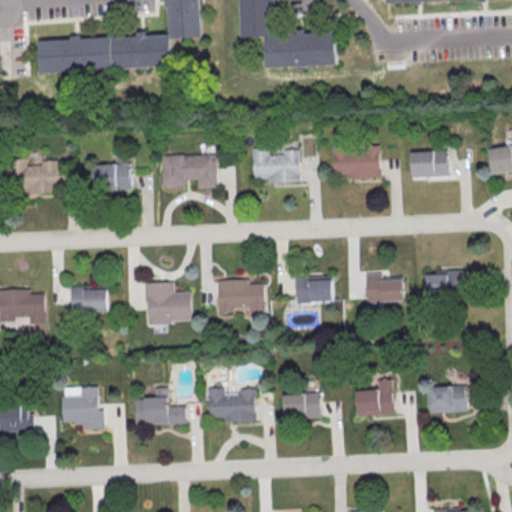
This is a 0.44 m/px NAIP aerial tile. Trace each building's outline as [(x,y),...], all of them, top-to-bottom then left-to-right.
[(38,43),(70,41),(70,38),(78,37),(78,41),(167,36),(165,0),(198,0),(201,38),(169,40),(171,67),(40,75),(38,43)] [(237,0),(269,0),(271,36),(335,34),(337,66),(264,69),(263,37),(239,38),(237,0)] [(492,173),(511,170),(511,144),(489,147),(492,173)] [(331,145),(333,175),(347,175),(348,180),(379,179),(378,146),(362,147),(362,151),(347,152),(346,145),(331,145)] [(251,149),(252,179),(267,179),(267,184),(299,182),(297,150),(282,150),(282,155),(266,155),(266,148),(251,149)] [(409,154),(409,178),(449,177),(448,153),(409,154)] [(160,155),(161,186),(183,186),(183,180),(196,180),(196,189),(216,189),(215,154),(160,155)] [(8,160),(9,190),(24,189),(24,195),(56,193),(55,161),(39,161),(39,166),(24,166),(23,159),(8,160)] [(90,166),(91,190),(130,189),(129,165),(90,166)] [(424,271),(425,295),(464,293),(463,270),(424,271)] [(365,274),(366,303),(382,303),(382,300),(403,299),(403,278),(381,279),(381,273),(365,274)] [(294,277),(294,300),(334,299),(333,275),(294,277)] [(216,280),(217,312),(233,311),(232,306),(248,306),(249,313),(264,312),(262,282),(248,283),(248,279),(216,280)] [(143,282),(173,281),(174,291),(190,290),(191,319),(171,320),(171,322),(148,323),(147,301),(144,302),(143,282)] [(69,286),(70,310),(109,309),(108,285),(69,286)] [(0,292),(0,316),(37,316),(36,292),(0,292)] [(357,389),(358,414),(394,413),(393,378),(377,378),(377,388),(357,389)] [(429,384),(429,411),(467,411),(467,384),(429,384)] [(83,395),(64,396),(66,419),(77,419),(77,423),(85,423),(85,429),(106,428),(105,402),(100,402),(99,386),(82,387),(83,395)] [(135,423),(186,423),(186,403),(169,403),(169,386),(155,386),(155,396),(135,396),(135,423)] [(255,420),(253,388),(238,389),(238,392),(223,393),(223,387),(208,387),(209,417),(223,416),(224,421),(255,420)] [(321,392),(283,392),(283,417),(321,417),(321,392)] [(0,430),(34,430),(34,405),(0,405),(0,430)]
